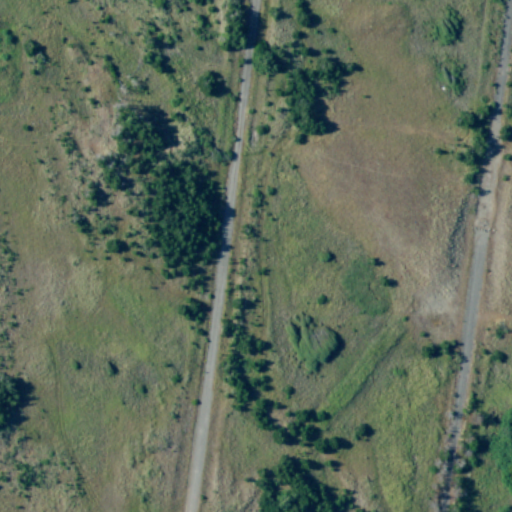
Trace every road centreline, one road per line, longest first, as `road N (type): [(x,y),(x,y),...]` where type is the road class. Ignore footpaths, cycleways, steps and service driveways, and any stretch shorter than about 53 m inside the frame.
road 1 (residential): [(189,511),(256,0)]
road 2 (residential): [(447,511),(511,0)]
